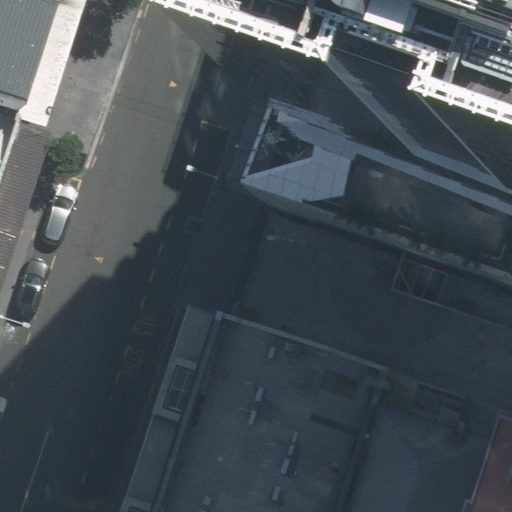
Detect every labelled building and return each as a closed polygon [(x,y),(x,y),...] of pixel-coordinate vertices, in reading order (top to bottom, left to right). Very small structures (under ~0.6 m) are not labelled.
[(54,0),(0,0),(0,126),(12,130),(54,0)] [(511,0),(356,0),(316,136),(296,200),(511,272),(511,0)] [(0,165),(12,130),(0,126),(0,165)] [(169,511),(232,323),(267,219),(225,200),(125,511),(169,511)] [(511,299),(267,219),(232,323),(388,375),(511,415),(511,299)] [(342,511),(388,375),(232,323),(169,511),(342,511)] [(487,511),(511,440),(511,415),(388,375),(342,511),(487,511)] [(511,511),(511,440),(487,511),(511,511)]
